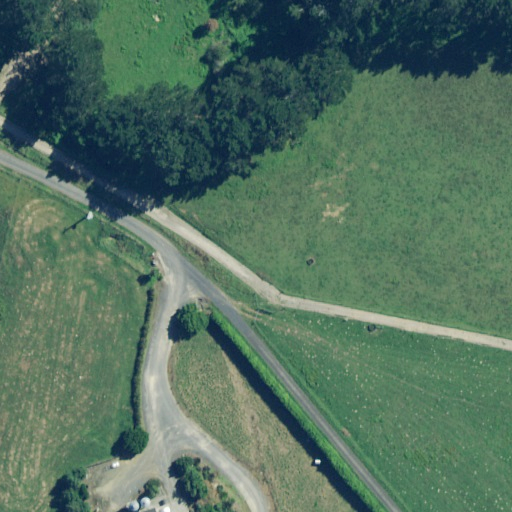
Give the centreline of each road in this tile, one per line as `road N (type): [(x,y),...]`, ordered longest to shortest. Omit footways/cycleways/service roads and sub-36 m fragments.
road 1 (track): [(0,126),(201,241),(274,295),(511,344)]
road 2 (unclassified): [(391,511),(234,317),(151,239),(0,161)]
road 3 (track): [(80,0),(0,92)]
